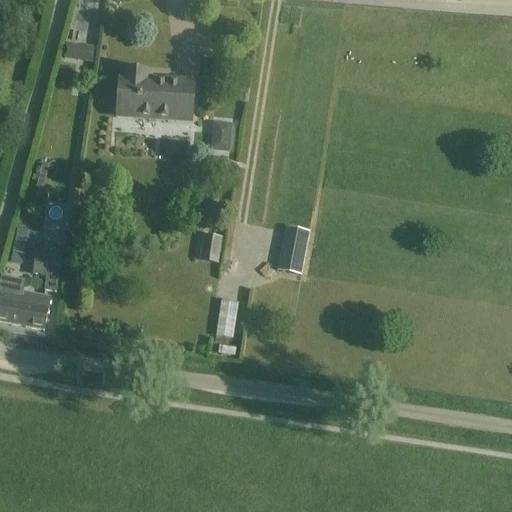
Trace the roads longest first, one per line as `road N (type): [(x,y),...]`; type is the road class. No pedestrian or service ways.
road 1 (unclassified): [(511,427),(0,354)]
road 2 (unclassified): [(0,235),(62,0)]
